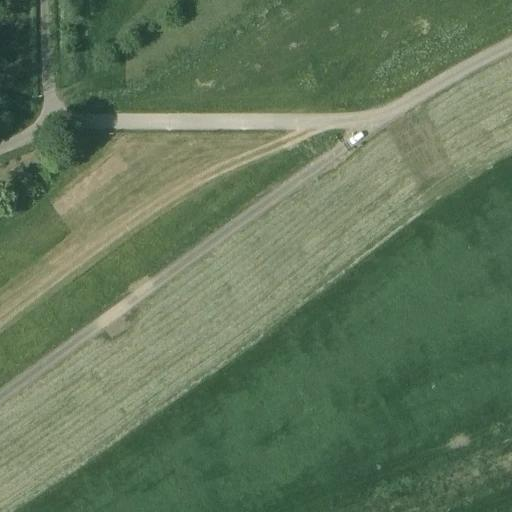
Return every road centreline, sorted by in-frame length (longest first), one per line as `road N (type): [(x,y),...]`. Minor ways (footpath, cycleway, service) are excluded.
road 1 (unclassified): [(372,126),(0,400)]
road 2 (unclassified): [(372,126),(50,119)]
road 3 (unclassified): [(511,45),(372,126)]
